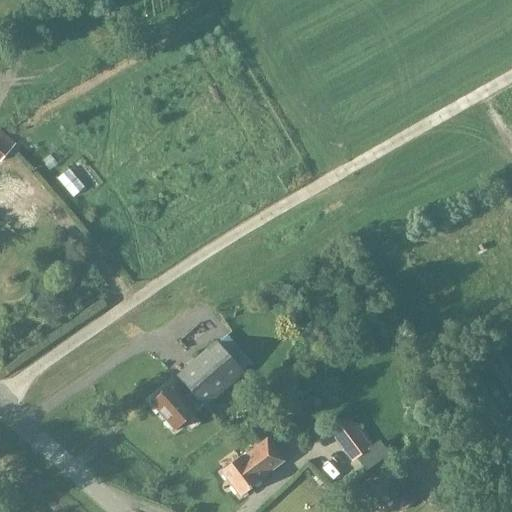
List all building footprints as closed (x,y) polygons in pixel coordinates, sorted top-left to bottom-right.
[(0,161),(8,152),(0,144),(0,161)] [(244,375),(242,372),(251,364),(227,336),(178,376),(191,393),(184,399),(172,385),(151,402),(174,431),(203,407),(204,408),(244,375)] [(291,396),(299,408),(319,394),(312,382),(291,396)] [(349,418),(329,433),(352,462),(371,447),(349,418)] [(241,457),(221,472),(240,498),(264,480),(262,479),(284,462),(267,440),(243,458),(241,457)] [(383,493),(399,511),(402,511),(415,501),(410,495),(415,491),(403,477),(383,493)]
